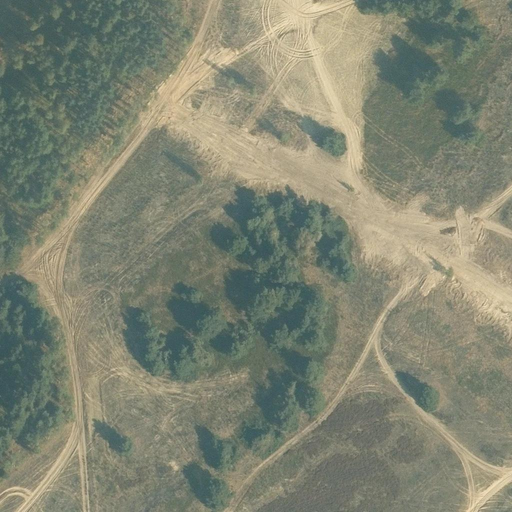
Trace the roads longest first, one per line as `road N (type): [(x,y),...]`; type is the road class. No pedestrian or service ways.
road 1 (unknown): [(375,336),(480,219),(397,230),(345,161),(306,23),(182,76)]
road 2 (track): [(212,0),(177,90),(44,271),(0,288)]
road 3 (unknown): [(223,511),(260,460),(308,425),(348,380),(375,336)]
road 4 (unknown): [(44,271),(74,363),(78,441)]
road 5 (unknown): [(375,336),(399,382),(451,431),(477,474)]
